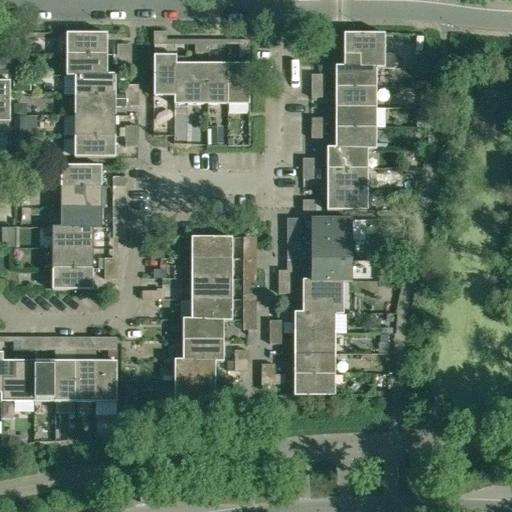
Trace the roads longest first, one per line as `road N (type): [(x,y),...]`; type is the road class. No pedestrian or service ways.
road 1 (residential): [(289,4),(266,188),(161,186),(159,229),(132,231),(131,302),(112,318),(10,319),(0,305)]
road 2 (unclassified): [(511,18),(289,4)]
road 3 (secondary): [(511,510),(325,507)]
road 4 (unclassified): [(289,4),(119,4)]
